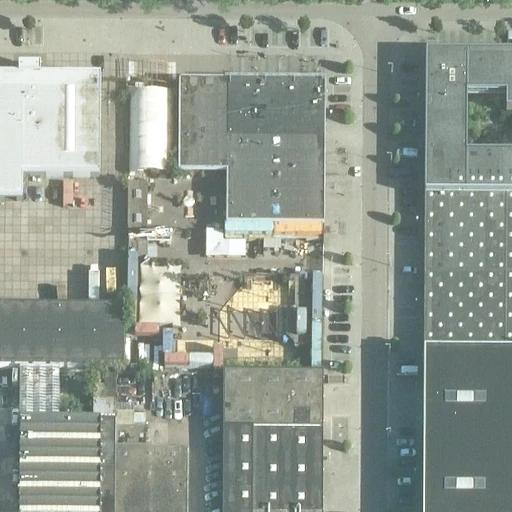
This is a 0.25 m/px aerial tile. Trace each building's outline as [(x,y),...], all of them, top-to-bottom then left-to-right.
[(511,57),(425,57),(423,359),(511,359),(511,57)] [(98,178),(99,81),(99,78),(84,78),(54,78),(7,78),(0,77),(0,201),(21,202),(21,178),(98,178)] [(323,229),(325,85),(227,84),(227,85),(186,84),(178,84),(178,176),(226,176),(226,228),(323,229)] [(209,231),(208,256),(245,258),(246,242),(219,240),(219,231),(209,231)] [(0,369),(121,371),(122,314),(0,312),(0,369)] [(315,362),(316,318),(217,317),(217,361),(315,362)] [(511,511),(511,359),(423,359),(421,511),(511,511)] [(321,511),(322,433),(322,377),(222,376),(221,511),(321,511)] [(113,511),(114,430),(114,422),(18,422),(17,511),(113,511)] [(185,511),(186,450),(144,450),(144,430),(114,430),(113,511),(185,511)]
